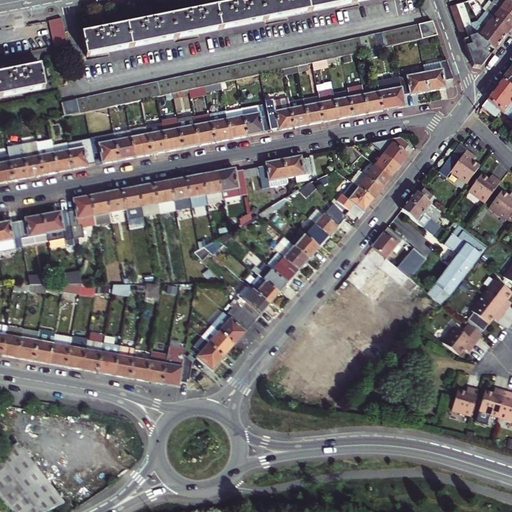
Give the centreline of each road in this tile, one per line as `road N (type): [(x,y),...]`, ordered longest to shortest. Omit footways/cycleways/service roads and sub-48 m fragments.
road 1 (residential): [(446,129),(411,121),(0,197)]
road 2 (residential): [(254,363),(446,129)]
road 3 (tertiary): [(305,449),(404,446),(511,476)]
